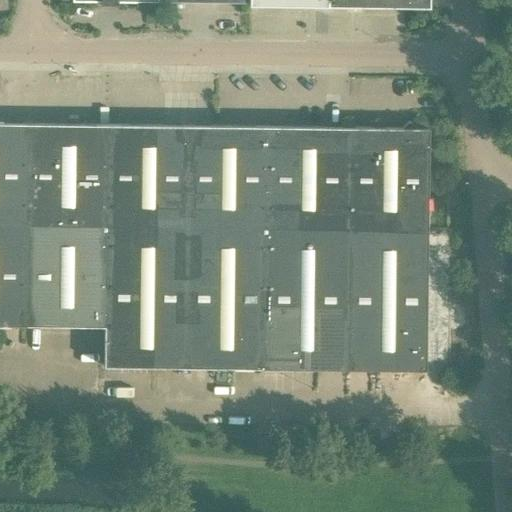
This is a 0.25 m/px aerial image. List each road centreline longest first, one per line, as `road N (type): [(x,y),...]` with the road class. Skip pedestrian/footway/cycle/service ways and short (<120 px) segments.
road 1 (unclassified): [(471,56),(32,53)]
road 2 (unclassified): [(507,511),(481,183)]
road 3 (unclassified): [(481,183),(471,56)]
